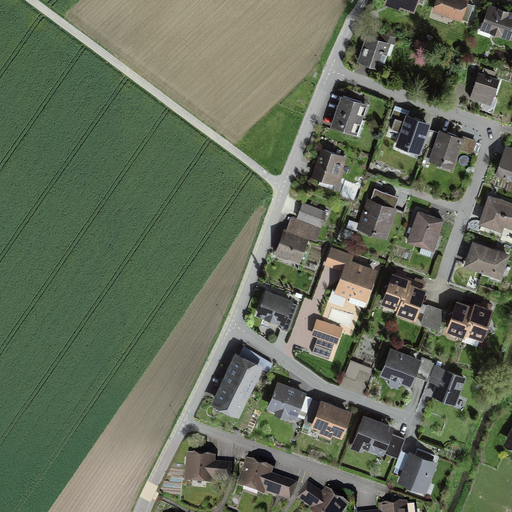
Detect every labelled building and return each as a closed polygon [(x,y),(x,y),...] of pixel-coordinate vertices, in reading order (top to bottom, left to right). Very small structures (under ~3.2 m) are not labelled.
[(385,0),(385,1),(411,9),(412,4),(413,0),(385,0)] [(464,0),(436,0),(433,12),(458,21),(463,4),(464,0)] [(471,8),(463,4),(458,21),(467,24),(471,8)] [(511,20),(511,15),(486,7),(479,28),(507,37),(511,21),(511,20)] [(386,45),(364,38),(357,61),(378,68),(386,45)] [(490,103),(496,79),(476,73),(469,98),(490,103)] [(336,110),(360,118),(364,106),(341,98),(336,110)] [(360,118),(336,110),(331,126),(354,134),(360,118)] [(428,125),(403,118),(394,146),(418,155),(428,125)] [(460,141),(436,134),(429,160),(452,168),(460,141)] [(511,151),(503,148),(495,175),(511,180),(511,151)] [(344,160),(320,152),(311,176),(335,185),(344,160)] [(372,190),(369,201),(392,209),(395,198),(372,190)] [(511,206),(486,198),(479,224),(500,232),(501,227),(511,230),(511,206)] [(369,201),(368,201),(359,229),(383,238),(392,209),(369,201)] [(325,213),(302,205),(297,219),(320,227),(325,213)] [(416,215),(408,243),(430,250),(439,222),(416,215)] [(291,219),(286,231),(275,257),(297,264),(305,239),(315,242),(319,229),(291,219)] [(505,257),(471,245),(464,266),(498,278),(505,257)] [(365,295),(374,271),(348,262),(351,254),(332,248),(326,264),(345,270),(338,290),(351,295),(349,301),(364,306),(367,296),(365,295)] [(406,278),(389,274),(380,305),(396,310),(404,283),(406,278)] [(422,289),(404,283),(396,310),(394,316),(411,321),(415,309),(420,306),(418,301),(422,289)] [(282,328),(289,304),(262,295),(254,319),(282,328)] [(472,306),(454,300),(444,332),(462,339),(463,335),(472,306)] [(489,308),(473,303),(463,335),(479,340),(483,328),(489,326),(486,320),(489,308)] [(434,308),(427,305),(420,323),(427,325),(434,308)] [(438,330),(445,311),(439,309),(431,327),(438,330)] [(341,330),(318,323),(313,337),(316,338),(333,344),(336,345),(341,330)] [(333,344),(316,338),(312,355),(328,360),(333,344)] [(410,385),(416,363),(386,352),(379,374),(410,385)] [(258,366),(238,356),(217,401),(236,411),(258,366)] [(371,369),(349,361),(343,378),(355,382),(358,372),(368,375),(371,369)] [(431,366),(419,361),(415,376),(426,380),(431,366)] [(462,379),(442,371),(433,368),(428,381),(437,385),(433,398),(452,405),(462,379)] [(303,394),(278,384),(270,405),(277,408),(275,412),(286,416),(288,412),(295,415),(302,399),(303,394)] [(311,402),(302,399),(295,415),(305,418),(311,402)] [(321,406),(311,402),(305,418),(315,422),(321,406)] [(348,412),(322,402),(321,406),(315,422),(314,424),(340,433),(348,412)] [(389,429),(360,418),(352,442),(381,453),(387,435),(389,429)] [(401,440),(387,435),(381,453),(395,458),(401,440)] [(409,457),(398,453),(393,469),(404,472),(409,457)] [(432,462),(410,454),(409,457),(404,472),(400,481),(423,489),(432,462)] [(212,458),(190,456),(188,478),(210,480),(212,458)] [(262,490),(269,469),(249,462),(241,483),(262,490)] [(223,465),(216,464),(215,478),(222,479),(223,465)] [(231,465),(223,465),(222,479),(229,479),(231,465)] [(275,477),(270,490),(277,493),(281,479),(275,477)] [(281,479),(277,493),(283,495),(288,482),(281,479)] [(288,482),(283,495),(290,497),(295,484),(288,482)] [(299,497),(305,501),(313,489),(308,485),(299,497)] [(305,501),(311,505),(319,493),(313,489),(305,501)] [(326,492),(314,510),(316,511),(338,511),(344,504),(326,492)]
